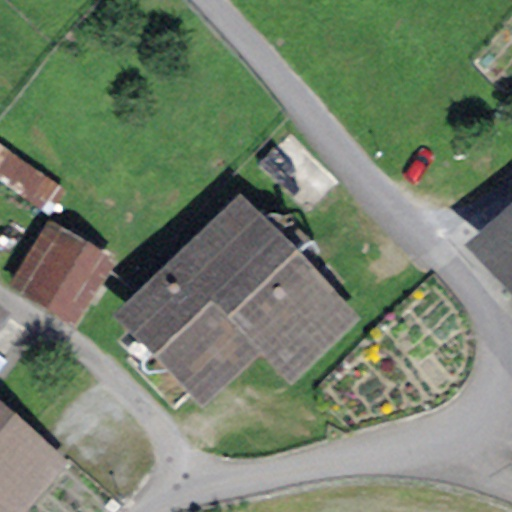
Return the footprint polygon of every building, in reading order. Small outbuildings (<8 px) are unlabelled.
[(0,183),(47,217),(63,194),(0,150),(0,183)] [(244,341),(214,307),(272,250),(238,215),(185,266),(132,325),(194,389),(244,341)] [(264,222),(260,231),(265,241),(273,244),(283,239),(286,231),(283,223),(274,218),(264,222)] [(11,286),(73,324),(107,269),(45,232),(11,286)] [(511,234),(491,253),(511,277),(511,234)] [(214,307),(244,341),(251,335),(305,283),(287,265),(303,250),(288,235),(279,244),(272,250),(214,307)] [(293,378),(347,325),(305,283),(251,335),(293,378)] [(0,466),(21,443),(0,425),(0,466)] [(0,511),(1,511),(21,511),(55,472),(21,443),(0,466),(0,511)]
